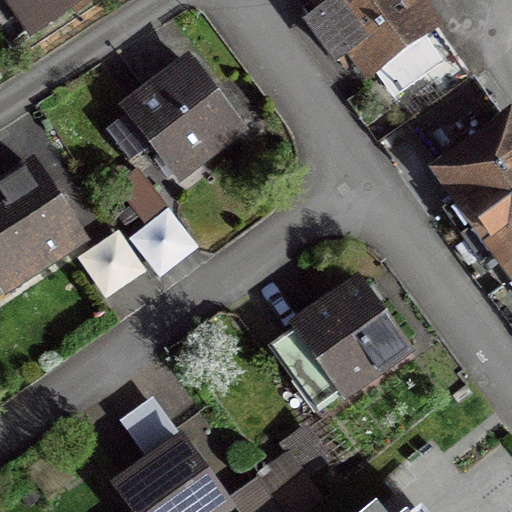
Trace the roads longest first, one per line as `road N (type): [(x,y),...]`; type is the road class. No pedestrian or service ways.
road 1 (residential): [(355,183),(0,434)]
road 2 (residential): [(511,392),(355,183)]
road 3 (residential): [(355,183),(233,0)]
